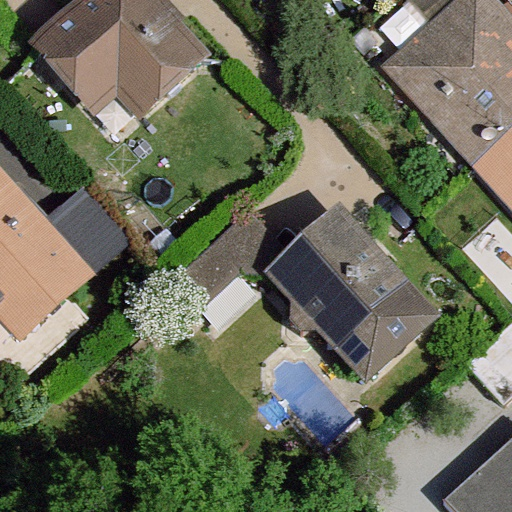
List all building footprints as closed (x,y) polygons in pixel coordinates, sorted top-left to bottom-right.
[(163,0),(113,0),(47,62),(105,124),(130,100),(154,125),(216,67),(186,35),(191,30),(163,0)] [(511,21),(492,0),(468,0),(391,71),(511,202),(511,21)] [(101,286),(0,173),(0,310),(33,347),(101,286)] [(343,218),(275,281),(371,385),(440,321),(343,218)] [(511,233),(486,262),(511,286),(511,233)] [(511,511),(511,450),(451,505),(457,511),(511,511)]
